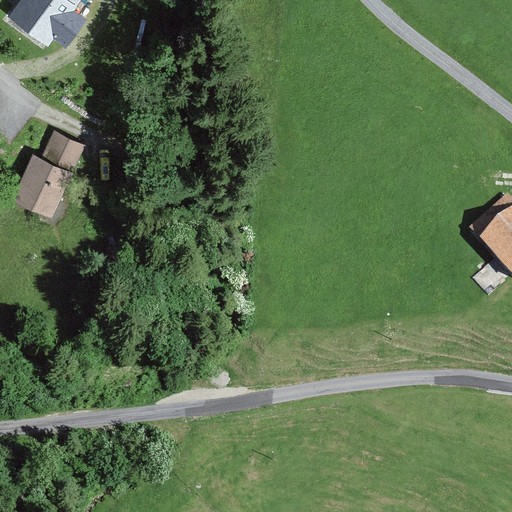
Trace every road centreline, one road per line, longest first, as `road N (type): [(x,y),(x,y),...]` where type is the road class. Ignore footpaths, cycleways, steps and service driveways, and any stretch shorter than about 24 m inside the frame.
road 1 (unclassified): [(511,385),(429,376),(369,381),(0,429)]
road 2 (unclassified): [(366,0),(511,114)]
